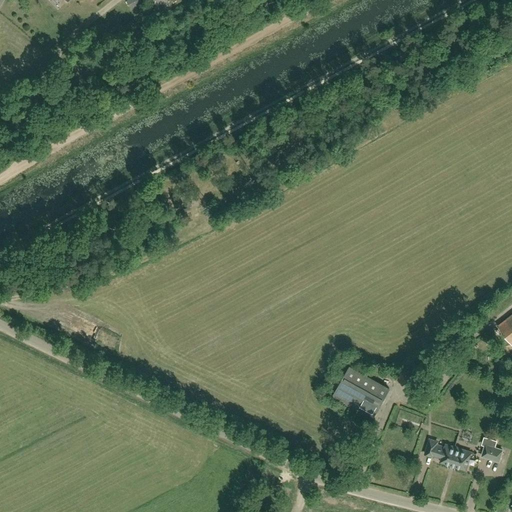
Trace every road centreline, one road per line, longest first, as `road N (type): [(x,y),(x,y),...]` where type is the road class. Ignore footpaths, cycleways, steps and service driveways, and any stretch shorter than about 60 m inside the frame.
road 1 (track): [(478,0),(0,259)]
road 2 (track): [(327,0),(0,177)]
road 3 (unclassified): [(312,476),(0,325)]
road 4 (unclassified): [(443,511),(312,476)]
